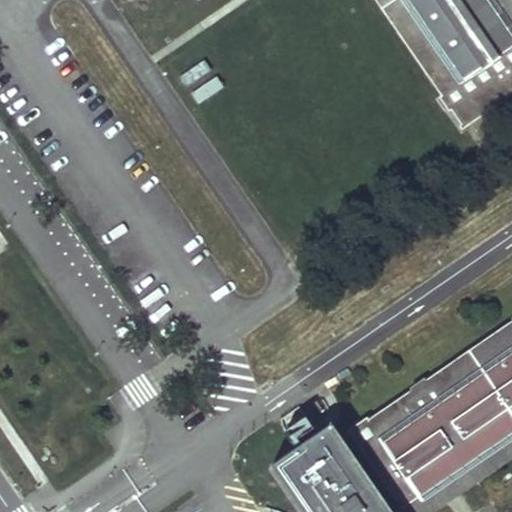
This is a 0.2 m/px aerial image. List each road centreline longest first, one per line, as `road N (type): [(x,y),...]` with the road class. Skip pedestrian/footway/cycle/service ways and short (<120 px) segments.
road 1 (unknown): [(134,384),(278,300),(285,288),(278,264),(100,0)]
road 2 (residential): [(181,463),(511,234)]
road 3 (residential): [(0,186),(181,463)]
